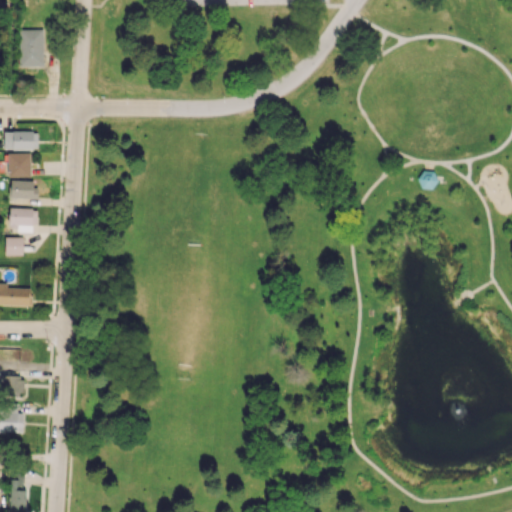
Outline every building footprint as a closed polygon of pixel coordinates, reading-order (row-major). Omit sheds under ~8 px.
[(42,66),(43,29),(19,28),(18,65),(42,66)] [(37,130),(3,131),(3,149),(37,148),(37,130)] [(8,176),(30,176),(29,152),(7,152),(8,176)] [(423,171),(433,172),(439,182),(432,191),(421,190),(417,179),(423,171)] [(9,197),(35,198),(36,180),(10,179),(9,197)] [(35,208),(9,207),(8,230),(34,230),(35,208)] [(22,254),(23,236),(5,236),(4,254),(22,254)] [(0,304),(30,305),(31,288),(6,287),(7,282),(0,282),(0,304)] [(0,393),(23,394),(24,376),(0,374),(0,393)] [(0,431),(22,432),(22,412),(17,412),(17,405),(0,404),(0,431)] [(8,511),(23,511),(24,471),(9,471),(8,511)]
